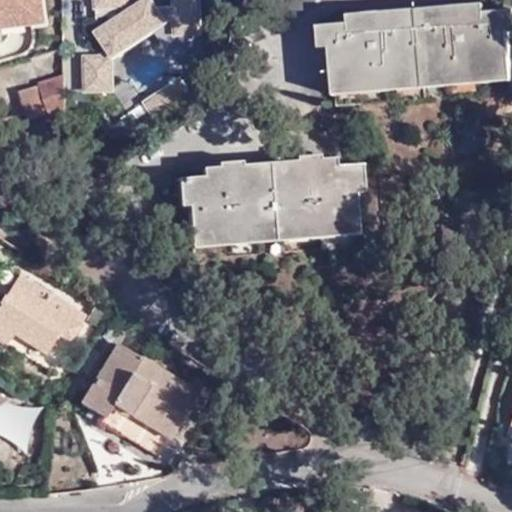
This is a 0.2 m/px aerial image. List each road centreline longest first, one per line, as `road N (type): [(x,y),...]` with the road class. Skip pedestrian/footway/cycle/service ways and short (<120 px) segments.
road 1 (unknown): [(363,0),(329,25),(288,98),(149,199),(132,244),(165,298),(201,329),(414,483)]
road 2 (residential): [(500,511),(359,465),(124,509)]
